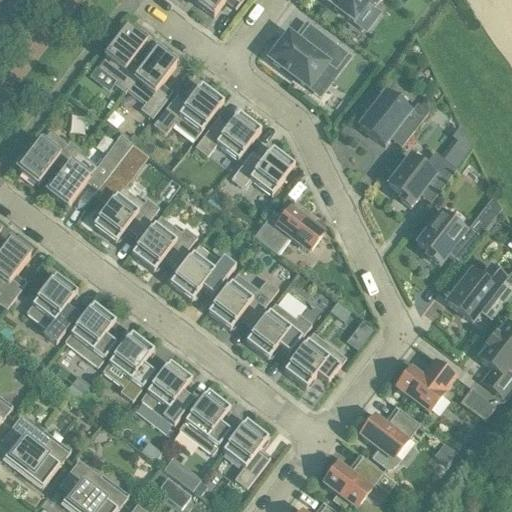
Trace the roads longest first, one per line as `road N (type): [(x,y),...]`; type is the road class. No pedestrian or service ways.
road 1 (residential): [(323,438),(399,340),(289,112),(228,64)]
road 2 (residential): [(323,438),(0,191)]
road 3 (residential): [(134,0),(0,178)]
